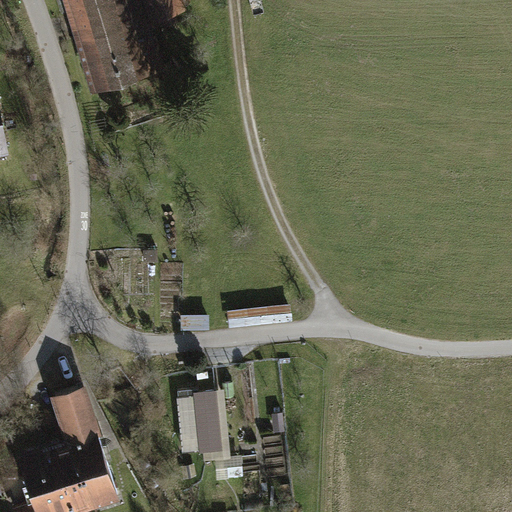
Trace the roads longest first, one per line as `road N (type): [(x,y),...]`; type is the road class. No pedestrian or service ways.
road 1 (track): [(234,0),(256,157),(285,230),(330,301),(335,326),(419,350),(511,351)]
road 2 (residential): [(34,0),(69,112),(80,181),(79,266),(69,310)]
road 3 (residential): [(69,310),(140,343),(335,326)]
